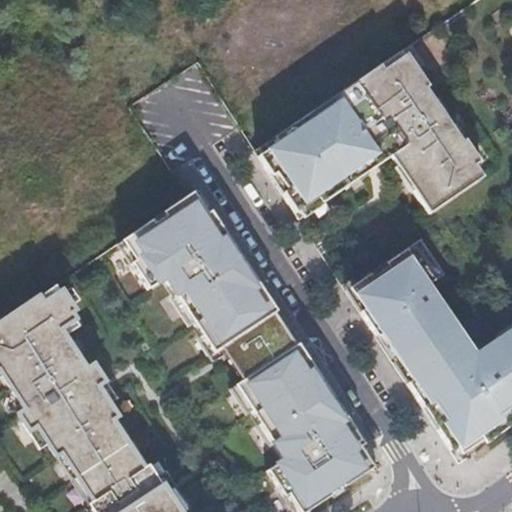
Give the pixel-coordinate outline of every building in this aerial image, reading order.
[(270,178),(276,174),(287,191),(281,194),(295,216),(318,201),(320,204),(344,188),(342,184),(362,171),(365,174),(388,158),(398,173),(402,170),(414,188),(411,191),(427,215),(480,179),(447,130),(450,128),(443,119),(441,121),(431,107),(434,105),(419,83),(422,82),(404,56),(382,71),(378,66),(342,91),(344,95),(311,117),(308,114),(272,138),(275,143),(256,156),(270,178)] [(163,280),(212,353),(274,312),(257,286),(253,289),(221,241),(226,238),(195,191),(186,196),(116,244),(146,290),(163,280)] [(511,332),(499,342),(497,338),(468,358),(445,324),(430,301),(431,300),(423,288),(443,275),(420,242),(345,293),(376,338),(377,337),(393,360),(409,382),(406,385),(431,424),(449,451),(455,447),(460,455),(479,441),(482,446),(506,428),(503,423),(511,417),(511,332)] [(54,457),(59,454),(75,478),(91,502),(86,506),(90,511),(176,511),(183,508),(173,492),(166,496),(146,466),(141,469),(125,445),(109,421),(114,418),(94,387),(102,382),(91,367),(84,372),(57,331),(73,321),(68,314),(72,312),(60,294),(41,306),(36,299),(0,323),(0,375),(24,411),(17,416),(27,432),(34,427),(54,457)] [(233,386),(296,345),(274,312),(212,353),(233,386)] [(233,386),(282,461),(265,472),(270,478),(291,511),(305,511),(375,466),(345,419),(340,422),(325,399),(309,374),(313,371),(296,345),(233,386)] [(345,419),(313,371),(309,374),(325,399),(340,422),(345,419)]
